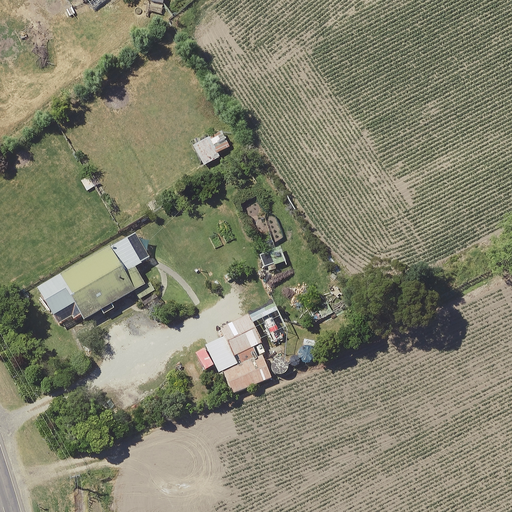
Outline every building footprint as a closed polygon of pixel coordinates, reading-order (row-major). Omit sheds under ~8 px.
[(217,161),(214,155),(226,149),(218,131),(190,145),(201,169),(217,161)] [(112,310),(107,303),(126,291),(133,302),(148,293),(141,282),(132,268),(144,260),(127,232),(114,240),(52,279),(78,321),(95,311),(99,318),(112,310)] [(272,246),(253,254),(261,271),(279,263),(272,246)] [(335,331),(318,339),(325,353),(342,345),(335,331)] [(270,378),(261,356),(265,354),(261,345),(251,350),(244,332),(222,341),(229,359),(233,357),(236,366),(218,374),(227,396),(270,378)] [(212,372),(199,344),(188,349),(200,378),(212,372)] [(314,363),(308,346),(266,362),(273,379),(314,363)]
